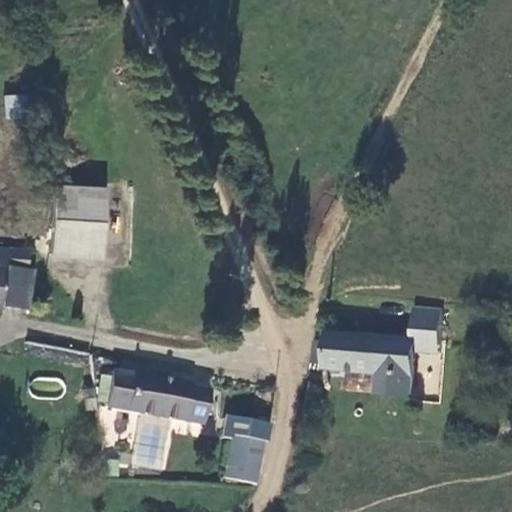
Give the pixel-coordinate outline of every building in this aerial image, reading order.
[(6,94),(3,118),(24,120),(26,96),(6,94)] [(103,258),(107,191),(54,187),(50,254),(103,258)] [(8,255),(9,245),(0,244),(0,312),(2,313),(3,312),(8,255)] [(31,257),(8,255),(3,312),(32,315),(36,277),(31,275),(31,257)] [(415,307),(412,337),(420,338),(420,342),(444,343),(448,310),(415,307)] [(200,337),(196,323),(183,326),(186,340),(200,337)] [(376,399),(411,402),(413,379),(416,380),(420,342),(420,338),(412,337),(327,329),(326,342),(314,341),(312,364),(325,365),(324,370),(378,375),(376,399)] [(0,366),(4,367),(9,363),(11,357),(7,351),(0,350),(0,366)] [(101,410),(186,424),(191,387),(192,383),(110,370),(108,378),(97,376),(92,403),(102,405),(101,410)] [(210,390),(191,387),(186,424),(205,428),(210,390)] [(93,412),(91,390),(79,391),(81,413),(93,412)] [(264,444),(268,425),(223,417),(219,439),(229,441),(229,438),(264,444)] [(264,444),(229,438),(229,441),(221,480),(256,486),(264,444)] [(128,467),(129,457),(120,456),(119,466),(128,467)] [(116,480),(117,461),(100,461),(99,480),(116,480)]
